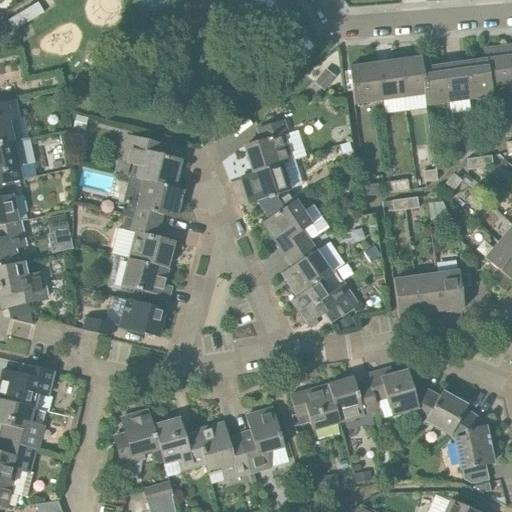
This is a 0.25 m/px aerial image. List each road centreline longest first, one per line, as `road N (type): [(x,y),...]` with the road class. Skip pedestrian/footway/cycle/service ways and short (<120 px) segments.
road 1 (residential): [(511,391),(401,340),(281,346)]
road 2 (residential): [(320,0),(344,25),(511,14)]
road 3 (residential): [(76,511),(71,499),(104,374)]
road 4 (residential): [(220,254),(180,369)]
